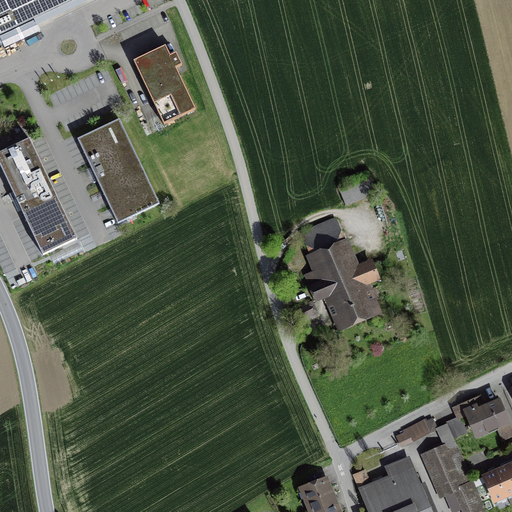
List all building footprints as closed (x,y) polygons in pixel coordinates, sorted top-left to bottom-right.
[(0,0),(0,34),(72,0),(0,0)] [(166,47),(134,61),(164,125),(195,110),(176,68),(182,65),(176,54),(170,57),(166,47)] [(120,119),(78,139),(118,224),(160,204),(120,119)] [(29,139),(0,153),(0,165),(43,255),(77,239),(29,139)] [(370,177),(340,190),(346,205),(377,193),(370,177)] [(335,220),(303,233),(308,245),(310,244),(321,270),(307,276),(316,299),(330,293),(347,334),(381,320),(366,284),(377,280),(370,263),(354,270),(338,233),(340,232),(335,220)] [(309,303),(293,310),(299,323),(315,315),(309,303)] [(460,418),(467,415),(476,435),(497,426),(503,440),(511,436),(511,431),(499,401),(479,410),(477,407),(483,404),(479,396),(455,407),(460,418)] [(460,418),(450,423),(447,424),(453,438),(467,432),(460,418)] [(398,436),(401,444),(437,428),(433,419),(425,423),(413,429),(398,436)] [(447,424),(437,429),(445,448),(446,450),(457,445),(453,438),(447,424)] [(445,448),(429,455),(438,475),(432,478),(440,497),(447,494),(454,511),(464,508),(465,511),(486,511),(457,445),(446,450),(445,448)] [(391,478),(362,490),(371,511),(430,511),(418,484),(421,483),(417,474),(414,476),(408,460),(387,469),(391,478)] [(496,471),(507,495),(511,493),(511,476),(508,466),(496,471)] [(495,501),(507,495),(496,471),(474,481),(476,487),(487,482),(495,501)] [(336,511),(325,484),(307,491),(314,511),(336,511)]
